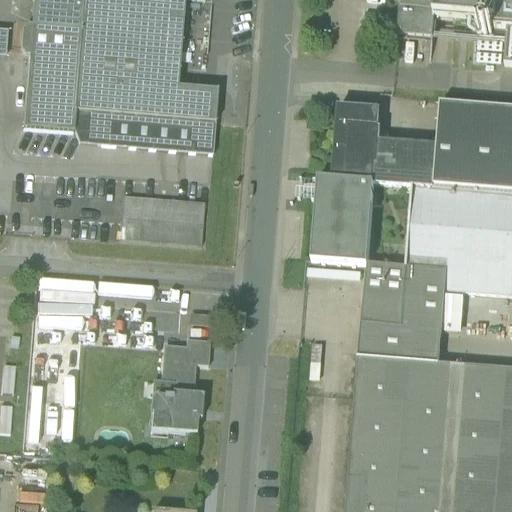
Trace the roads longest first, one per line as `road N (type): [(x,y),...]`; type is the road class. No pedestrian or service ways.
road 1 (residential): [(256,286),(279,0)]
road 2 (residential): [(0,265),(256,286)]
road 3 (residential): [(238,511),(256,286)]
